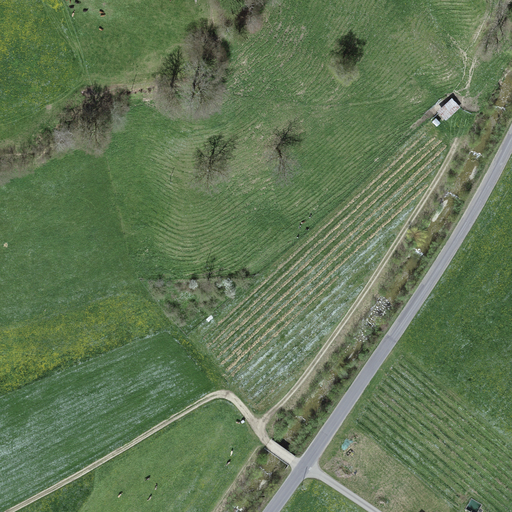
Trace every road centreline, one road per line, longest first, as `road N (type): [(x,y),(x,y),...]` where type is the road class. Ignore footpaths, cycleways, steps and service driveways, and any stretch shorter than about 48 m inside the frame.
road 1 (tertiary): [(511,137),(424,290),(269,511)]
road 2 (track): [(458,140),(317,358),(255,425)]
road 3 (track): [(255,425),(229,395),(217,394),(8,511)]
